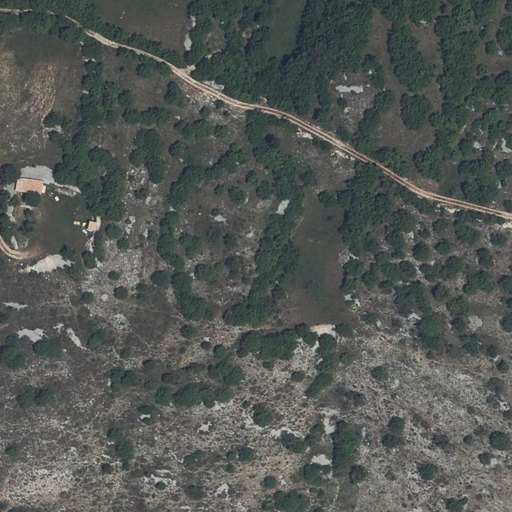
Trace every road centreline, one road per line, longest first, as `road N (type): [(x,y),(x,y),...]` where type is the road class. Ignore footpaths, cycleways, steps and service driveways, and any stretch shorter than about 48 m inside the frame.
road 1 (track): [(181,74),(242,106),(282,113),(423,193),(511,216)]
road 2 (track): [(0,9),(66,15),(107,43),(181,74)]
road 3 (track): [(181,74),(247,44),(267,0)]
